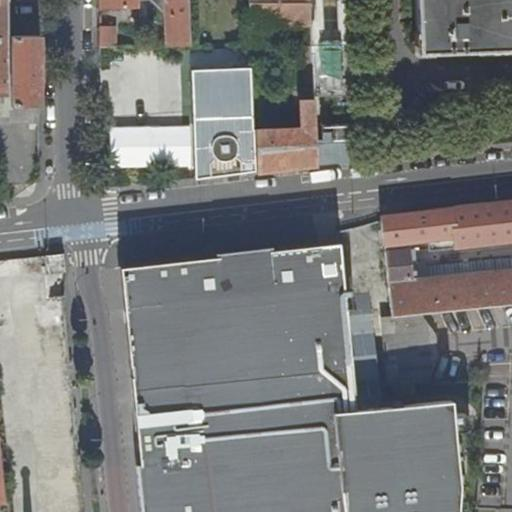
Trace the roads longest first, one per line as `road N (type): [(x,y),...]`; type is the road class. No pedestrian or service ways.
road 1 (residential): [(76,212),(511,164)]
road 2 (residential): [(118,511),(99,313),(76,212)]
road 3 (residential): [(68,0),(76,212)]
